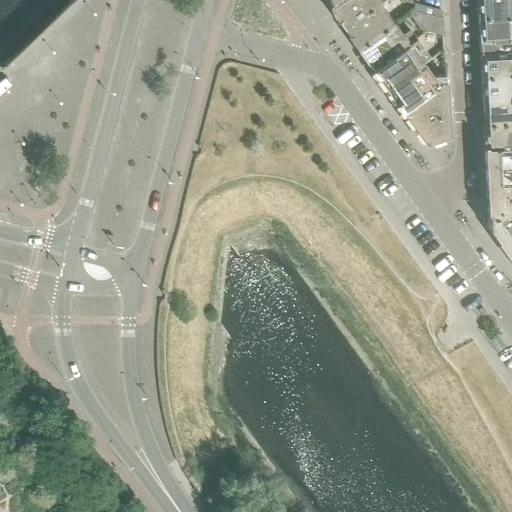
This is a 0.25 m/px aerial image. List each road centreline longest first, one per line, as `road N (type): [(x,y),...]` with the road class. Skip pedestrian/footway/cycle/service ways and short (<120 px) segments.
road 1 (residential): [(197,33),(323,69),(427,207)]
road 2 (secondary): [(137,0),(76,251)]
road 3 (secondary): [(134,281),(197,33)]
road 4 (secondary): [(66,291),(64,347),(73,378),(138,470),(161,485)]
road 5 (residential): [(455,0),(463,165),(453,188),(427,207)]
road 6 (secondary): [(161,485),(131,388),(134,281)]
road 7 (residential): [(427,207),(507,314)]
